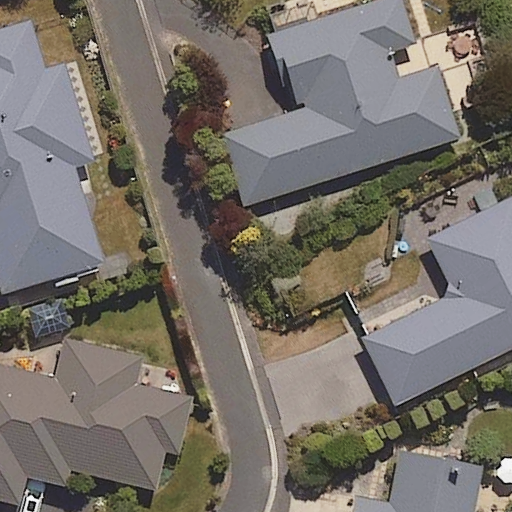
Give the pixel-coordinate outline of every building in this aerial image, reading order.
[(384,51),(411,42),(397,0),(374,0),(261,36),(286,113),(219,135),(242,204),(454,136),(431,64),(392,76),(384,51)] [(40,70),(24,20),(0,27),(0,293),(99,263),(69,166),(89,160),(59,64),(40,70)] [(511,202),(509,197),(425,238),(451,292),(357,337),(389,404),(511,344),(511,202)] [(0,499),(14,502),(19,475),(65,485),(68,471),(150,488),(158,450),(174,454),(187,395),(131,384),(137,356),(59,339),(52,376),(0,365),(0,499)] [(466,511),(475,468),(394,452),(384,502),(349,495),(345,511),(466,511)]
